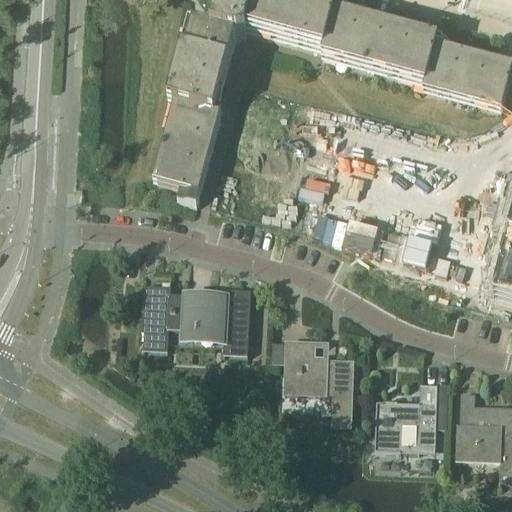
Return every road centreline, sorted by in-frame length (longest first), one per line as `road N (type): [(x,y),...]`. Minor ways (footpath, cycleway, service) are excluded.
road 1 (residential): [(511,362),(416,336),(304,276),(156,232),(38,226)]
road 2 (unclassified): [(228,511),(0,387)]
road 3 (unclassified): [(0,428),(170,511)]
road 4 (unclassified): [(0,348),(31,273),(38,226)]
road 5 (unclassified): [(38,102),(17,225)]
road 6 (unclassified): [(38,226),(38,102)]
